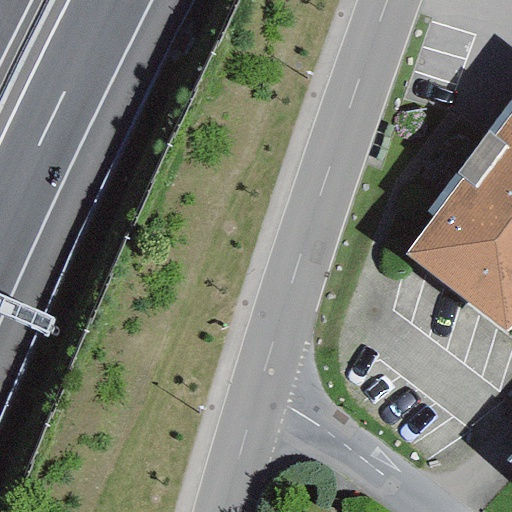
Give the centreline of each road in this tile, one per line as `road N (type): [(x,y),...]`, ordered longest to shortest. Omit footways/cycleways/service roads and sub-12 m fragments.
road 1 (tertiary): [(393,0),(265,352)]
road 2 (motorway): [(0,277),(124,0)]
road 3 (residential): [(265,352),(459,511)]
road 4 (tertiary): [(265,352),(223,511)]
